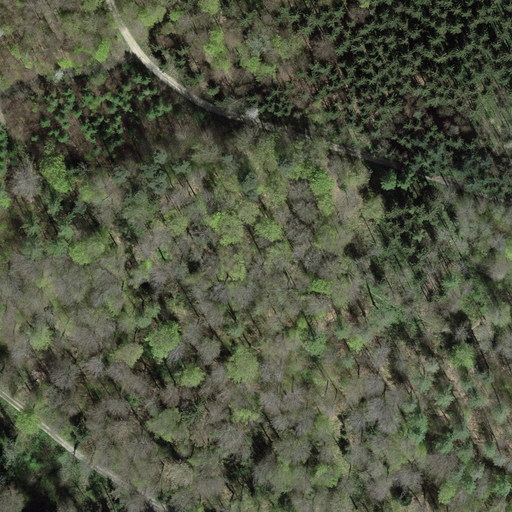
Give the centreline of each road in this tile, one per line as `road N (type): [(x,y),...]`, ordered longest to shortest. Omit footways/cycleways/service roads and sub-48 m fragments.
road 1 (track): [(109,0),(138,53),(201,102),(511,201)]
road 2 (track): [(0,391),(71,451),(171,511)]
road 3 (track): [(0,88),(89,72),(138,53)]
